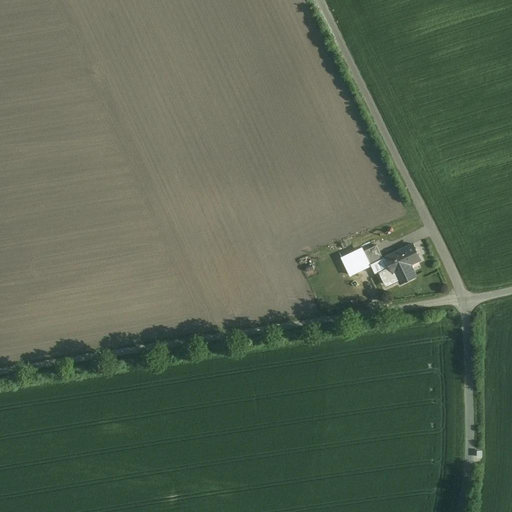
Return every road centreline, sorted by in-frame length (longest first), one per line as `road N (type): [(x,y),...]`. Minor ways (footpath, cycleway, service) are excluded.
road 1 (unclassified): [(0,368),(467,296)]
road 2 (unclassified): [(467,296),(326,0)]
road 3 (unclassified): [(461,511),(472,459),(467,296)]
